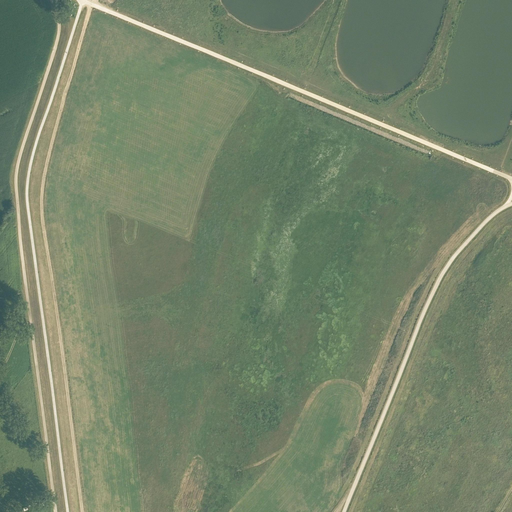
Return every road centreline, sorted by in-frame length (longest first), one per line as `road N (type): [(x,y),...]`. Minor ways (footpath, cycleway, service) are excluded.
road 1 (track): [(55,511),(15,183),(59,30),(51,0)]
road 2 (track): [(90,2),(41,207),(81,511)]
